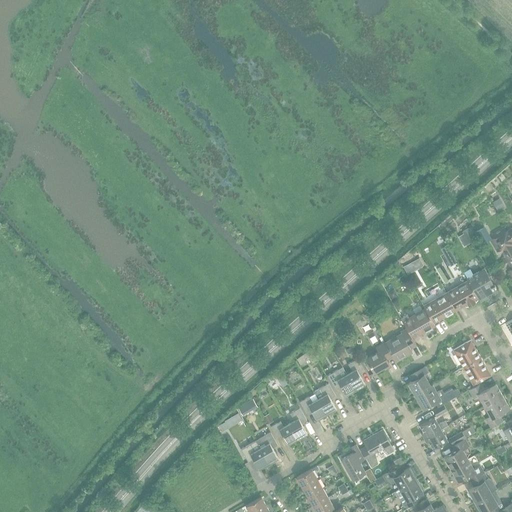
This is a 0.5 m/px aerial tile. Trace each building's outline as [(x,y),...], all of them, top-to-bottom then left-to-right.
[(501,258),(503,261),(511,255),(511,242),(511,235),(509,230),(507,226),(506,226),(508,230),(505,231),(503,228),(492,234),(494,238),(491,240),(497,250),(500,248),(505,256),(501,258)] [(463,231),(464,233),(458,236),(463,246),(475,239),(468,228),(463,231)] [(511,255),(503,261),(504,263),(508,261),(511,268),(508,270),(511,276),(511,255)] [(463,272),(467,278),(468,280),(477,296),(480,300),(497,290),(495,286),(496,285),(495,284),(494,284),(484,268),(473,274),(470,268),(463,272)] [(468,280),(446,293),(455,308),(466,302),(468,306),(478,300),(475,297),(477,296),(468,280)] [(426,308),(433,321),(455,308),(446,293),(424,306),(426,308)] [(407,314),(401,317),(407,328),(412,337),(424,330),(425,331),(432,327),(432,326),(435,324),(433,321),(426,308),(409,318),(407,314)] [(402,333),(385,343),(393,356),(395,360),(412,350),(410,347),(416,344),(412,337),(407,328),(401,332),(402,333)] [(453,349),(463,367),(481,357),(471,339),(453,349)] [(393,356),(385,343),(385,342),(376,346),(379,351),(366,358),(372,368),(374,372),(389,363),(387,359),(393,356),(395,360),(393,356)] [(481,357),(463,367),(464,368),(473,384),(491,374),(487,368),(481,357)] [(352,371),(346,374),(355,389),(365,383),(359,374),(364,371),(357,358),(348,363),(352,371)] [(355,389),(346,374),(342,366),(327,375),(335,388),(340,385),(346,394),(355,389)] [(414,392),(415,394),(431,385),(424,374),(428,372),(426,368),(425,366),(410,375),(413,380),(407,383),(413,393),(414,392)] [(313,391),(318,398),(326,414),(336,408),(330,398),(335,395),(328,382),(313,391)] [(479,396),(484,406),(502,395),(495,383),(485,389),(481,382),(469,389),(474,398),(479,396)] [(432,384),(431,385),(415,394),(417,397),(416,398),(422,409),(436,401),(438,406),(446,402),(445,402),(461,393),(458,388),(453,390),(452,388),(444,393),(442,389),(437,392),(432,384)] [(502,395),(484,406),(490,415),(485,418),(491,427),(503,420),(499,413),(510,407),(502,395)] [(300,401),(306,412),(311,409),(317,419),(326,414),(318,398),(312,401),(309,396),(300,401)] [(436,416),(447,409),(443,404),(433,410),(436,416)] [(294,420),(289,423),(297,438),(307,433),(301,423),(307,420),(299,407),(290,413),(294,420)] [(273,421),(268,413),(262,416),(267,424),(273,421)] [(421,433),(424,437),(448,424),(445,419),(438,424),(434,416),(420,425),(423,431),(421,433)] [(280,420),(271,426),(277,437),(282,434),(288,444),(297,438),(289,423),(283,426),(280,420)] [(448,424),(424,437),(426,442),(429,441),(433,448),(447,440),(443,432),(450,428),(448,424)] [(366,446),(364,447),(361,449),(371,468),(378,464),(375,451),(381,448),(387,454),(394,450),(382,429),(363,440),(366,446)] [(452,444),(465,437),(462,431),(449,438),(452,444)] [(255,440),(260,448),(268,463),(278,457),(272,447),(278,444),(270,432),(255,440)] [(444,456),(451,468),(468,458),(462,448),(469,445),(464,438),(452,445),(455,450),(444,456)] [(250,443),(241,449),(248,462),(253,459),(259,468),(268,463),(260,448),(255,440),(250,443)] [(353,452),(341,459),(353,478),(365,471),(359,461),(364,458),(356,444),(351,447),(353,452)] [(468,458),(451,468),(458,480),(469,474),(472,479),(484,472),(480,465),(474,468),(468,458)] [(393,477),(400,488),(415,479),(414,477),(415,477),(409,467),(404,471),(400,465),(386,473),(390,479),(393,477)] [(296,477),(302,487),(317,478),(311,468),(296,477)] [(474,498),(475,500),(490,492),(484,480),(488,478),(484,472),(470,481),(473,486),(467,489),(473,499),(474,498)] [(317,478),(302,487),(308,496),(323,487),(317,478)] [(415,479),(400,488),(406,500),(403,502),(406,507),(420,499),(417,494),(423,490),(417,480),(416,481),(415,479)] [(323,487),(308,496),(313,505),(328,497),(323,487)] [(490,492),(475,500),(476,502),(475,503),(480,511),(481,511),(487,509),(488,511),(494,511),(504,506),(501,501),(497,503),(490,492)] [(246,505),(250,511),(255,511),(266,506),(261,496),(246,505)] [(328,497),(313,505),(316,511),(324,511),(334,507),(328,497)] [(415,511),(437,511),(444,508),(442,504),(434,509),(430,503),(427,498),(415,504),(418,510),(415,511)] [(511,511),(511,502),(502,508),(503,511),(511,511)]
